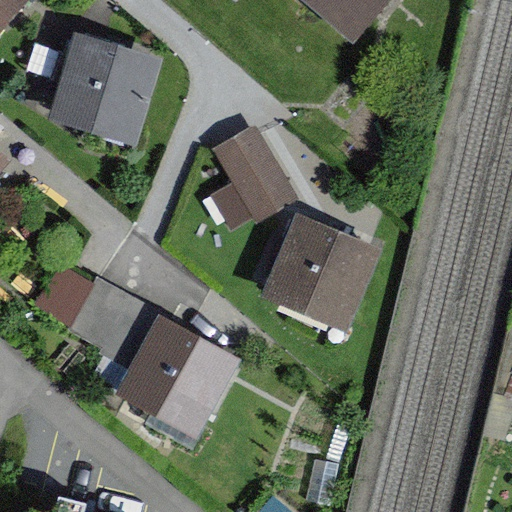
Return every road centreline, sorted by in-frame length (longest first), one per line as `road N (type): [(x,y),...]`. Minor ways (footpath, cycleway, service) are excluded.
road 1 (residential): [(157,227),(218,84),(125,0)]
road 2 (residential): [(172,511),(10,374)]
